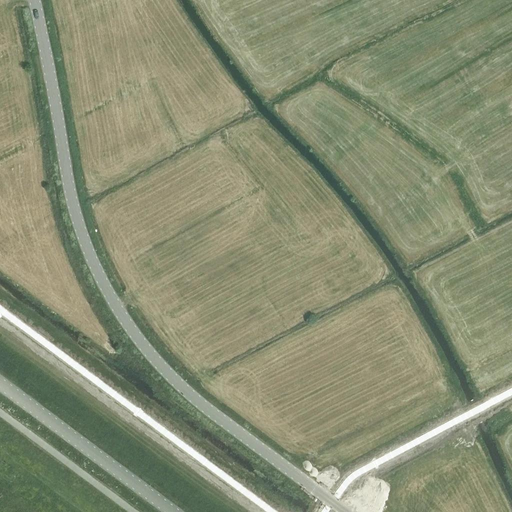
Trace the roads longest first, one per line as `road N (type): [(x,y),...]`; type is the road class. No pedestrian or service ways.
road 1 (tertiary): [(34,0),(76,219),(120,314),(201,404),(345,511)]
road 2 (unclassified): [(0,384),(173,511)]
